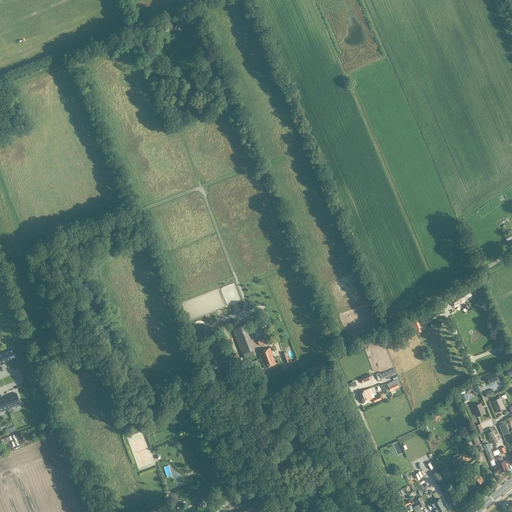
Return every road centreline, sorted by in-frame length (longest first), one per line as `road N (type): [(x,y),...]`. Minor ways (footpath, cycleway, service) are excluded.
road 1 (unclassified): [(396,511),(339,374),(326,368),(286,387)]
road 2 (unknown): [(240,506),(202,397),(250,395),(280,383)]
road 3 (unknown): [(102,511),(42,368)]
